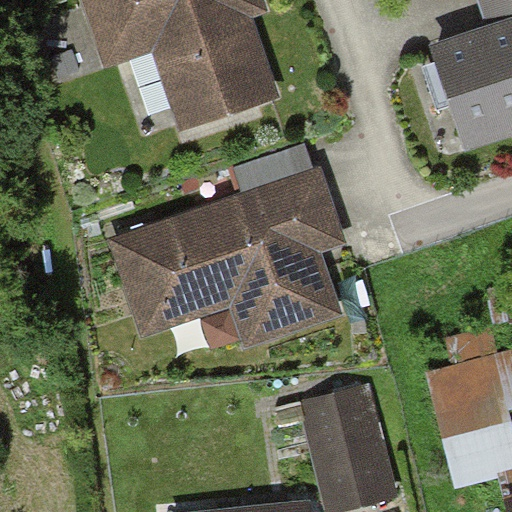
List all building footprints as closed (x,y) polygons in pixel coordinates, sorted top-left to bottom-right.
[(272,0),(92,0),(116,68),(167,51),(195,133),(290,101),(262,20),(278,15),(272,0)] [(511,0),(507,0),(511,13),(511,34),(446,57),(478,150),(511,138),(511,0)] [(327,171),(118,243),(150,337),(236,308),(252,352),(353,317),(330,251),(352,243),(327,171)] [(379,387),(315,403),(342,508),(405,492),(379,387)] [(462,481),(511,467),(511,410),(447,429),(462,481)] [(326,511),(325,499),(218,511),(326,511)]
